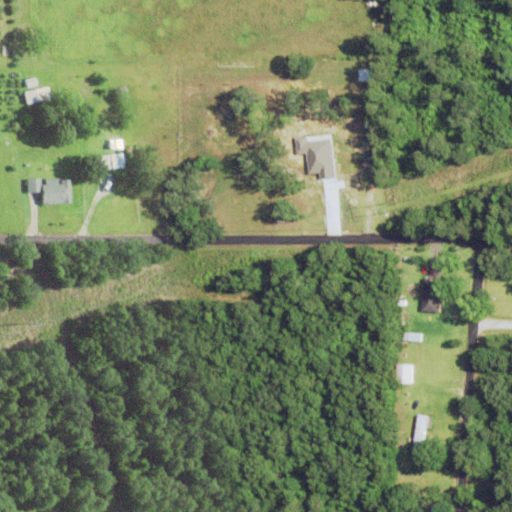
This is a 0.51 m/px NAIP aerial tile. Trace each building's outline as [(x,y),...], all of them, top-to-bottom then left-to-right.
[(23,81),(34,79),(35,87),(24,89),(23,81)] [(22,93),(48,87),(50,99),(25,105),(22,93)] [(88,158),(110,156),(111,170),(89,173),(88,158)] [(44,186),(44,180),(56,179),(56,186),(59,185),(59,181),(69,181),(70,204),(41,206),(40,193),(26,193),(26,180),(40,179),(40,186),(44,186)] [(440,305),(440,314),(422,313),(425,279),(443,280),(442,288),(444,288),(443,305),(440,305)] [(396,366),(413,366),(413,385),(396,386),(396,366)] [(426,428),(421,458),(412,456),(419,415),(432,418),(431,429),(426,428)]
